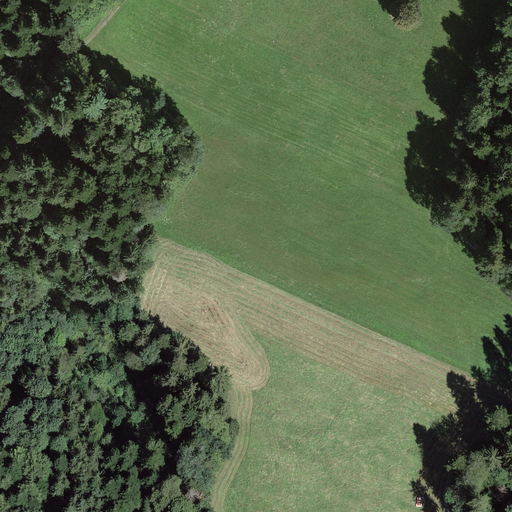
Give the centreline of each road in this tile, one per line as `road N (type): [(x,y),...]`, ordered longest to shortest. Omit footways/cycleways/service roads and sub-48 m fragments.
road 1 (track): [(511,268),(472,247),(445,213),(442,163),(473,55),(506,0)]
road 2 (track): [(125,0),(33,91),(26,137)]
road 3 (track): [(444,511),(451,473),(511,404)]
